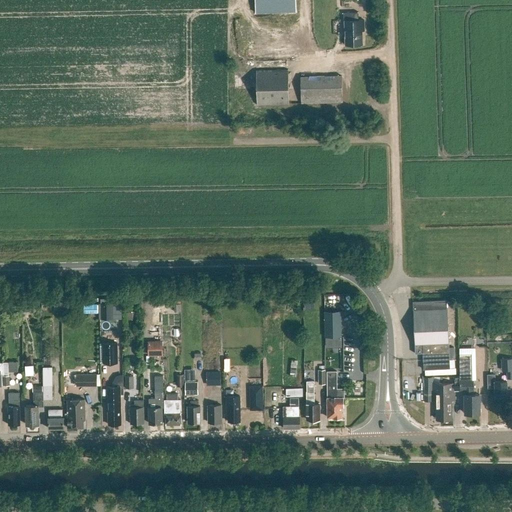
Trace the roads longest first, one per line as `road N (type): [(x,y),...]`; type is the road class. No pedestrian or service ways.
road 1 (unclassified): [(511,504),(38,508)]
road 2 (secondary): [(0,446),(388,439)]
road 3 (secondary): [(0,270),(342,269)]
road 4 (track): [(397,238),(390,49)]
road 5 (secondary): [(388,439),(381,309),(342,269)]
road 6 (secondary): [(388,439),(511,437)]
